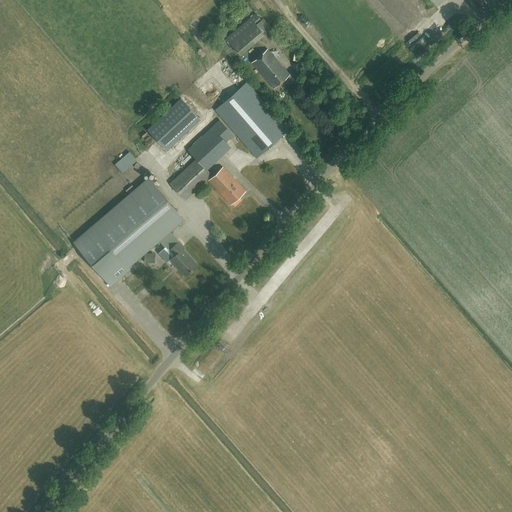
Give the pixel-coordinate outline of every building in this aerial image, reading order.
[(254,26),(261,20),(255,13),(227,38),(241,54),(263,36),(254,26)] [(274,88),(289,75),(267,49),(252,63),(274,88)] [(360,49),(358,56),(367,59),(370,51),(360,49)] [(257,157),(287,130),(246,83),(216,109),(257,157)] [(216,85),(210,88),(214,96),(220,94),(216,85)] [(166,150),(200,119),(180,98),(147,130),(166,150)] [(226,142),(234,135),(219,120),(187,149),(196,159),(170,183),(185,200),(212,175),(207,169),(231,147),(226,142)] [(246,149),(232,159),(240,172),(255,162),(246,149)] [(161,161),(169,167),(176,159),(168,152),(161,161)] [(189,163),(193,159),(187,152),(182,156),(189,163)] [(119,167),(133,184),(148,172),(141,162),(134,168),(128,160),(119,167)] [(271,162),(264,165),(268,174),(275,170),(271,162)] [(231,204),(245,191),(222,166),(208,180),(231,204)] [(149,179),(74,243),(110,285),(129,269),(126,267),(183,219),(149,179)] [(185,275),(197,265),(183,249),(184,248),(178,242),(170,249),(175,255),(170,259),(185,275)] [(155,263),(155,253),(145,253),(145,263),(155,263)]
